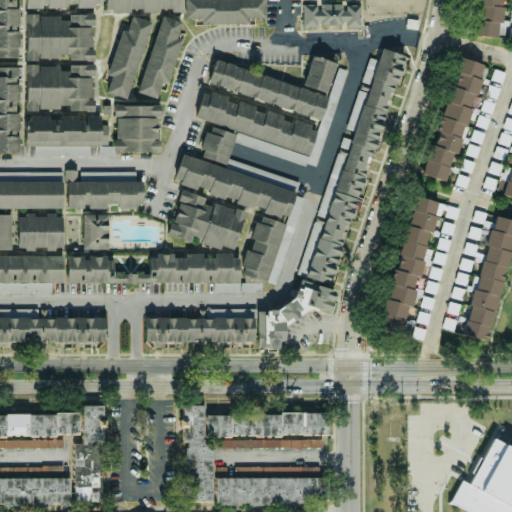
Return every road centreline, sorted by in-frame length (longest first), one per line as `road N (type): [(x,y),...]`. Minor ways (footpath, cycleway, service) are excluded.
road 1 (tertiary): [(348,366),(359,288),(447,0)]
road 2 (secondary): [(0,385),(349,387)]
road 3 (secondary): [(348,366),(144,368)]
road 4 (secondary): [(349,387),(511,385)]
road 5 (secondary): [(144,368),(0,367)]
road 6 (tertiary): [(351,511),(349,387)]
